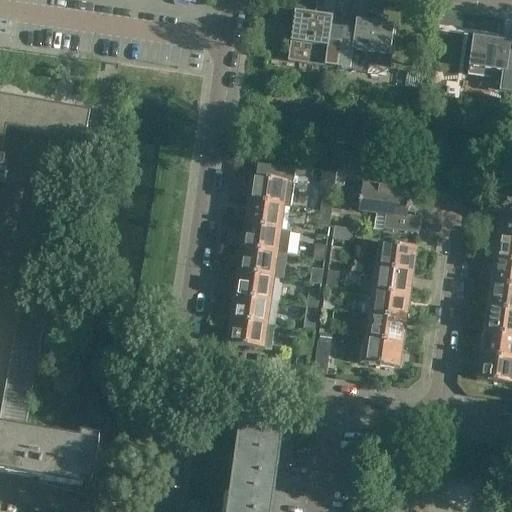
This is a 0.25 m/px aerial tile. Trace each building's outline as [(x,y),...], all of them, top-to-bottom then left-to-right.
[(290,43),(324,48),(321,67),(337,70),(342,36),(343,30),(331,29),(333,18),(295,13),(290,43)] [(343,30),(342,36),(337,70),(354,72),(365,73),(366,64),(389,68),(390,57),(394,27),(356,22),(355,32),(343,30)] [(511,95),(511,54),(510,54),(511,44),(473,39),(469,70),(469,76),(491,79),(489,92),(511,95)] [(428,76),(428,77),(428,78),(429,79),(429,80),(429,81),(430,81),(430,82),(431,82),(431,83),(432,83),(432,84),(433,84),(434,84),(435,84),(435,85),(436,85),(437,85),(437,84),(438,84),(439,84),(440,84),(440,83),(441,83),(441,82),(442,82),(442,81),(443,80),(443,79),(443,78),(443,77),(443,76),(443,75),(443,74),(442,73),(442,72),(441,72),(441,71),(440,71),(439,70),(438,70),(437,70),(436,70),(435,70),(434,70),(433,70),(432,71),(431,71),(431,72),(430,72),(430,73),(429,73),(429,74),(429,75),(428,76)] [(79,447),(31,438),(24,437),(25,432),(0,427),(0,183),(5,185),(5,184),(4,184),(6,173),(7,173),(7,172),(5,172),(6,165),(0,164),(6,129),(51,137),(77,141),(85,143),(90,113),(0,97),(0,474),(38,481),(38,484),(39,484),(101,500),(111,476),(112,476),(112,475),(95,465),(100,440),(81,436),(79,447)] [(74,158),(77,141),(51,137),(48,153),(74,158)] [(72,170),(74,158),(48,153),(46,166),(72,170)] [(69,183),(72,170),(46,166),(44,178),(69,183)] [(290,209),(295,172),(257,167),(256,179),(249,178),(249,179),(251,179),(248,202),(283,207),(283,208),(290,209)] [(339,170),(336,187),(343,188),(345,178),(348,179),(349,171),(346,171),(339,170)] [(67,195),(69,183),(44,178),(41,190),(67,195)] [(406,233),(418,234),(420,220),(406,218),(407,212),(409,212),(410,208),(408,208),(410,192),(363,186),(359,212),(378,215),(376,231),(385,232),(385,230),(406,233)] [(65,207),(67,195),(41,190),(39,202),(65,207)] [(323,199),(321,213),(331,214),(333,200),(323,199)] [(63,219),(65,207),(39,202),(37,215),(63,219)] [(280,231),(283,208),(283,207),(248,202),(245,226),(280,231)] [(329,229),(331,214),(321,213),(318,227),(329,229)] [(502,215),(498,238),(511,240),(511,215),(500,214),(500,215),(502,215)] [(61,232),(63,219),(37,215),(35,228),(61,232)] [(276,256),(280,231),(245,226),(241,252),(276,256)] [(58,245),(61,232),(35,228),(32,240),(58,245)] [(335,229),(333,240),(354,243),(356,232),(335,229)] [(511,264),(511,240),(498,238),(495,262),(511,264)] [(56,257),(58,245),(32,240),(30,253),(56,257)] [(380,246),(377,269),(412,274),(416,251),(418,252),(418,251),(378,245),(378,246),(380,246)] [(324,262),(326,248),(315,246),(313,261),(324,262)] [(332,248),(330,263),(341,264),(342,250),(332,248)] [(273,281),(276,256),(241,252),(238,276),(273,281)] [(54,270),(56,257),(30,253),(28,265),(54,270)] [(511,264),(495,262),(492,286),(511,289),(511,264)] [(52,282),(54,270),(28,265),(26,277),(52,282)] [(409,298),(412,274),(377,269),(373,293),(409,298)] [(321,287),(323,272),(312,270),(310,285),(321,287)] [(328,272),(326,287),(337,289),(339,274),(328,272)] [(269,305),(273,281),(238,276),(234,301),(269,305)] [(49,294),(52,282),(26,277),(23,290),(49,294)] [(511,313),(511,289),(492,286),(488,311),(511,313)] [(47,306),(49,294),(23,290),(21,302),(47,306)] [(406,322),(409,298),(373,293),(370,317),(406,322)] [(317,311),(320,295),(309,294),(306,310),(317,311)] [(325,296),(323,311),(334,312),(336,297),(325,296)] [(278,307),(269,305),(234,301),(231,322),(275,328),(278,307)] [(45,318),(47,306),(21,302),(19,314),(45,318)] [(314,334),(317,311),(306,310),(303,333),(314,334)] [(511,339),(511,313),(488,311),(485,336),(511,339)] [(43,331),(45,318),(19,314),(17,327),(43,331)] [(402,346),(406,322),(370,317),(366,340),(402,346)] [(321,320),(319,334),(330,336),(332,321),(321,320)] [(275,328),(266,327),(231,322),(228,345),(226,345),(226,346),(271,352),(275,328)] [(40,344),(43,331),(17,327),(14,339),(40,344)] [(310,357),(314,334),(303,333),(299,355),(310,357)] [(511,361),(511,339),(485,336),(482,357),(511,361)] [(38,357),(40,344),(14,339),(12,352),(38,357)] [(399,369),(402,346),(366,340),(363,340),(360,364),(361,365),(401,371),(401,370),(399,369)] [(318,344),(313,375),(326,377),(331,346),(318,344)] [(36,369),(38,357),(12,352),(10,364),(36,369)] [(511,361),(482,357),(478,380),(476,380),(476,381),(511,386),(511,361)] [(34,381),(36,369),(10,364),(8,377),(34,381)] [(32,393),(34,381),(8,377),(6,389),(32,393)] [(29,406),(32,393),(6,389),(3,401),(29,406)] [(27,418),(29,406),(3,401),(1,414),(27,418)] [(0,427),(25,432),(27,418),(1,414),(0,420),(0,427)] [(271,511),(284,429),(285,429),(285,427),(241,421),(228,511),(271,511)]
